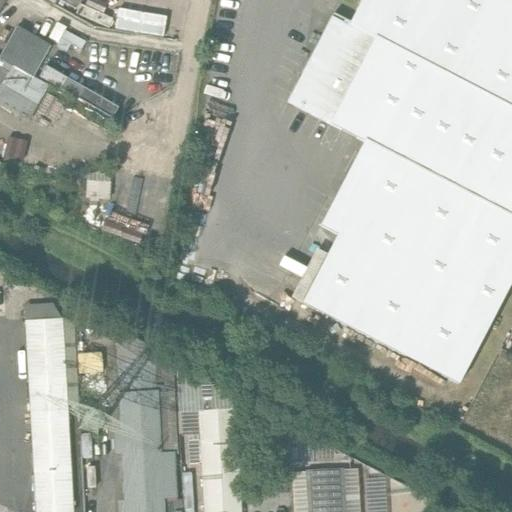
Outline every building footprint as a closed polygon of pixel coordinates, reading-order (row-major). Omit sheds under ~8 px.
[(58,0),(76,10),(81,0),(58,0)] [(335,238),(300,305),(456,386),(511,278),(511,0),(359,0),(345,27),(331,20),(287,104),(362,143),(317,228),(335,238)] [(0,59),(0,60),(7,64),(34,79),(52,47),(18,28),(0,59)] [(48,88),(34,79),(7,64),(0,77),(0,107),(29,123),(48,88)] [(68,79),(47,67),(41,78),(62,90),(68,79)] [(118,108),(84,90),(78,101),(112,119),(118,108)] [(26,146),(19,145),(11,150),(9,158),(14,165),(23,167),(30,162),(32,154),(26,146)] [(46,161),(35,158),(33,165),(43,168),(46,161)] [(142,231),(110,218),(109,201),(110,183),(113,170),(84,178),(87,182),(86,200),(82,211),(100,219),(96,232),(136,248),(142,231)] [(15,179),(9,191),(28,201),(34,188),(15,179)] [(24,307),(25,323),(62,320),(52,305),(24,307)] [(35,511),(72,511),(66,407),(62,320),(25,323),(35,511)] [(73,320),(62,320),(66,407),(78,406),(73,320)] [(115,331),(117,368),(150,366),(153,350),(115,331)] [(175,361),(157,352),(154,366),(155,392),(160,454),(173,454),(173,455),(176,455),(171,377),(176,377),(175,369),(175,361)] [(155,392),(154,366),(150,366),(117,368),(119,394),(155,392)] [(247,406),(175,369),(176,377),(179,439),(200,437),(200,442),(187,443),(188,467),(201,466),(204,509),(203,511),(240,511),(240,507),(240,497),(252,497),(247,406)] [(160,454),(155,392),(119,394),(126,511),(163,511),(162,501),(176,500),(173,455),(173,454),(160,454)] [(278,423),(262,414),(265,479),(281,478),(278,423)] [(320,445),(295,446),(296,462),(334,460),(333,452),(320,445)] [(359,511),(356,470),(290,473),(292,511),(359,511)] [(193,511),(191,474),(181,475),(183,499),(183,511),(193,511)] [(385,511),(383,478),(364,479),(365,511),(385,511)] [(183,511),(183,499),(176,500),(162,501),(163,511),(183,511)]
